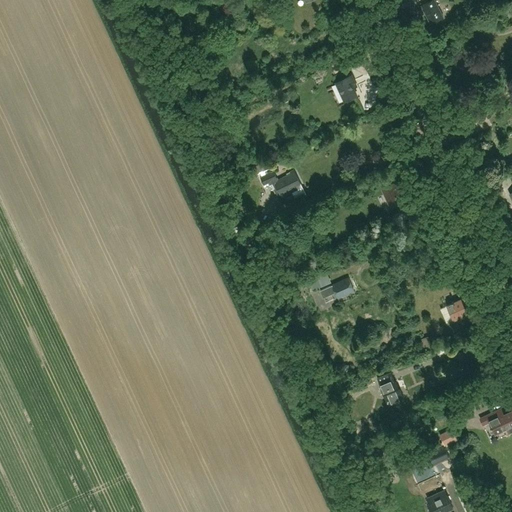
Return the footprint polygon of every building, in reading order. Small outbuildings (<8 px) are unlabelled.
[(434,0),(433,0),(422,6),(431,24),(443,18),(434,0)] [(511,16),(507,7),(502,10),(507,20),(507,19),(509,22),(511,20),(511,18),(511,17),(511,16)] [(348,77),(337,82),(345,100),(356,95),(348,77)] [(240,159),(231,164),(234,171),(243,166),(240,159)] [(255,175),(271,168),(269,161),(252,168),(255,175)] [(291,175),(279,181),(274,171),(260,177),(264,186),(271,183),(274,190),(278,187),(282,194),(300,185),(294,173),(295,173),(294,169),(289,172),(291,175)] [(394,182),(381,188),(389,206),(404,199),(402,195),(400,196),(394,182)] [(233,229),(228,231),(231,239),(247,234),(243,223),(233,227),(233,229)] [(327,273),(310,281),(314,290),(331,283),(327,273)] [(354,291),(348,278),(321,290),(324,296),(331,293),(331,294),(334,293),(333,292),(335,291),(338,297),(354,291)] [(452,303),(447,305),(454,320),(458,318),(462,325),(471,321),(461,299),(454,302),(454,301),(452,302),(452,303)] [(442,319),(448,317),(444,301),(438,303),(442,319)] [(400,389),(399,389),(396,381),(382,387),(389,404),(404,398),(400,389)] [(324,400),(314,405),(318,416),(329,411),(324,400)] [(461,416),(474,411),(469,400),(466,402),(465,400),(460,402),(461,404),(456,406),(461,416)] [(480,419),(483,426),(490,423),(495,433),(511,425),(511,412),(506,415),(502,408),(480,419)] [(454,430),(452,428),(439,434),(444,445),(445,445),(458,439),(457,438),(454,430)] [(445,445),(444,445),(426,453),(433,466),(451,457),(445,445)] [(416,471),(427,466),(422,455),(411,460),(416,471)] [(441,498),(428,504),(429,507),(428,509),(429,511),(443,511),(453,507),(444,489),(438,492),(441,498)]
